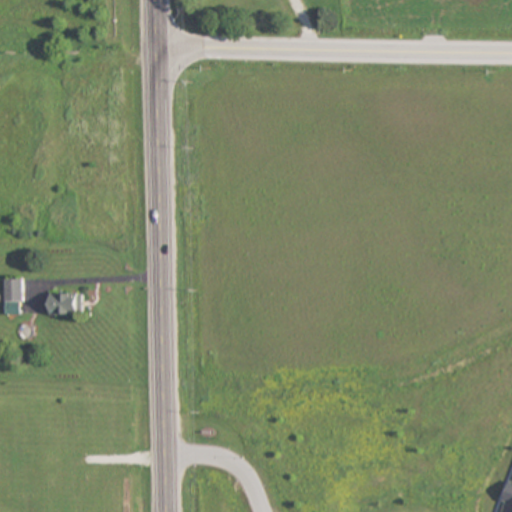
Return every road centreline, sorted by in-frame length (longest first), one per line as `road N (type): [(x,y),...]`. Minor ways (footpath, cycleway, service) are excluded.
road 1 (secondary): [(167,511),(155,0)]
road 2 (residential): [(511,55),(157,53)]
